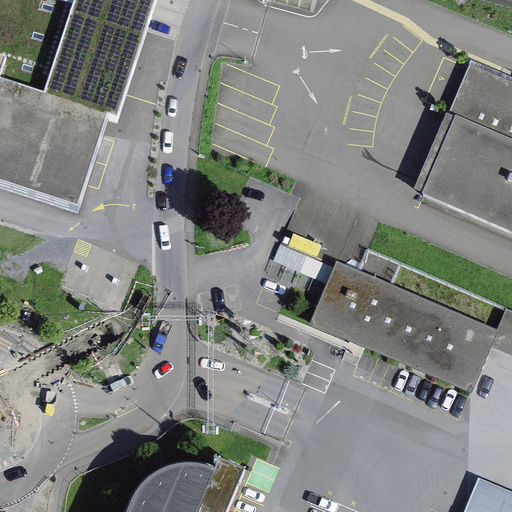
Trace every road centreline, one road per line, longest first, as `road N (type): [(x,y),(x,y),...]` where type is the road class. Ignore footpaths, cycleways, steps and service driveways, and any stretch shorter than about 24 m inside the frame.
road 1 (residential): [(160,390),(172,326),(177,115),(206,0)]
road 2 (residential): [(54,454),(122,426),(160,390)]
